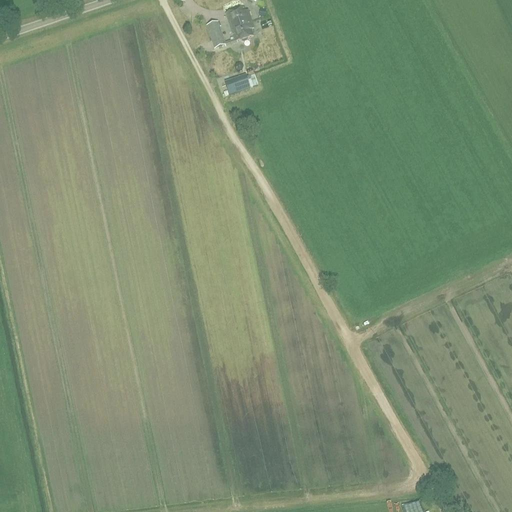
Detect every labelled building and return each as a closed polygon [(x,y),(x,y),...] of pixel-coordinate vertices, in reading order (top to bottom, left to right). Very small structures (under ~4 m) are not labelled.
[(231,30),(251,24),(249,19),(251,19),(248,11),(245,12),(244,7),(225,13),(231,30)] [(210,37),(222,33),(218,22),(207,26),(210,37)] [(226,45),(225,46),(225,48),(237,44),(237,42),(241,41),(241,42),(243,43),(247,42),(248,40),(247,39),(253,37),(251,30),(254,29),(253,26),(252,27),(251,24),(231,30),(234,40),(225,43),(226,45)] [(226,45),(225,43),(222,33),(210,37),(214,49),(225,46),(226,45)] [(229,95),(250,88),(245,74),(224,81),(229,95)]
